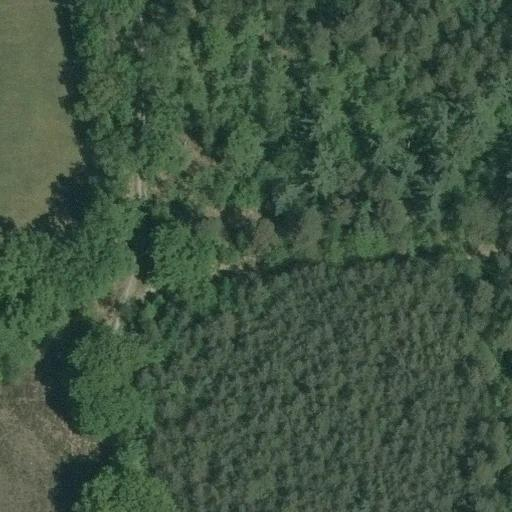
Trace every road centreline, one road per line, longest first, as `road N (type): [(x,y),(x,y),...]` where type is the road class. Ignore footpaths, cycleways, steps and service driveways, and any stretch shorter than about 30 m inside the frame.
road 1 (track): [(511,246),(132,280)]
road 2 (track): [(117,0),(132,280)]
road 3 (track): [(132,280),(117,355),(122,511)]
